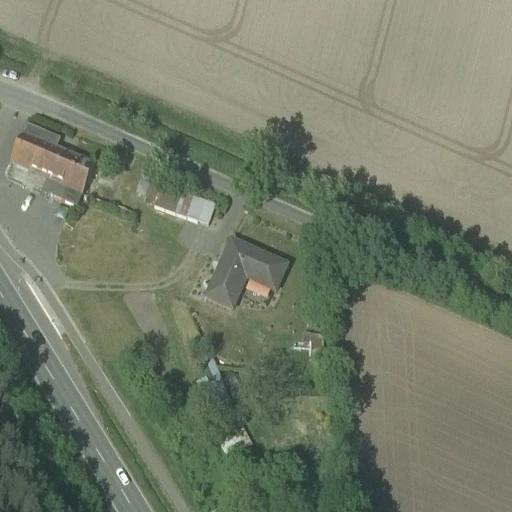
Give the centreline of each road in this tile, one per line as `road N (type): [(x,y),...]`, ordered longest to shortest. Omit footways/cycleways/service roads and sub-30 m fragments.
road 1 (unclassified): [(0,85),(511,312)]
road 2 (primary): [(140,511),(0,283)]
